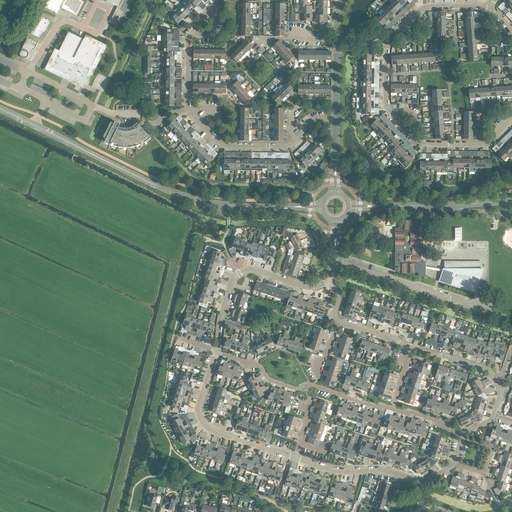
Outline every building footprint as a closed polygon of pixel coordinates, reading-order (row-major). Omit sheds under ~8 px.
[(83,2),(79,0),(49,0),(45,9),(46,7),(50,10),(52,11),(52,10),(57,12),(55,14),(56,14),(60,5),(62,6),(61,8),(76,15),(83,2)] [(110,22),(121,28),(134,0),(108,0),(108,1),(107,1),(118,6),(110,22)] [(192,0),(186,0),(186,1),(193,9),(196,7),(200,12),(202,12),(203,11),(192,0)] [(192,0),(203,11),(204,10),(204,9),(199,4),(201,1),(200,0),(192,0)] [(396,0),(392,4),(398,10),(400,9),(402,11),(404,9),(402,7),(396,0)] [(508,6),(511,1),(511,0),(505,0),(504,2),(501,4),(498,7),(500,9),(503,6),(504,6),(506,4),(508,6)] [(186,1),(182,5),(195,18),(196,17),(196,16),(191,11),(193,9),(186,1)] [(392,4),(388,8),(394,14),(398,10),(392,4)] [(195,18),(182,5),(178,9),(180,10),(186,17),(188,14),(193,19),(194,19),(195,18)] [(184,19),(186,17),(180,10),(178,9),(178,8),(174,12),(174,13),(176,14),(187,26),(188,25),(188,24),(184,19)] [(388,8),(384,12),(390,18),(392,16),(394,19),(395,18),(398,22),(400,20),(396,16),(394,14),(388,8)] [(384,12),(380,16),(392,28),(394,26),(390,23),(391,22),(388,20),(390,18),(384,12)] [(186,27),(187,26),(176,14),(174,13),(169,18),(173,22),(174,20),(178,24),(180,22),(185,27),(186,27)] [(392,28),(380,16),(376,20),(382,26),(384,24),(386,26),(387,26),(390,29),(392,28)] [(40,17),(31,34),(39,38),(43,31),(45,31),(45,29),(49,21),(40,17)] [(90,75),(92,76),(104,52),(107,45),(86,35),(84,39),(69,32),(59,51),(55,49),(45,70),(81,87),(83,83),(87,85),(89,76),(90,75)] [(33,49),(35,50),(38,43),(28,38),(25,43),(21,41),(18,48),(23,50),(22,51),(21,52),(20,53),(20,54),(20,55),(20,56),(21,57),(21,58),(22,58),(23,59),(24,59),(25,59),(26,59),(27,58),(28,58),(28,57),(29,56),(29,55),(29,54),(31,53),(33,49)] [(247,41),(242,44),(249,51),(253,47),(247,41)] [(272,47),(276,51),(283,45),(279,41),(272,47)] [(242,44),(239,48),(245,55),(249,51),(242,44)] [(276,51),(280,55),(287,49),(283,45),(276,51)] [(239,48),(235,52),(241,58),(245,55),(239,48)] [(280,55),(284,59),(290,53),(287,49),(280,55)] [(241,58),(235,52),(231,56),(237,62),(241,58)] [(290,53),(284,59),(280,63),(284,67),(294,57),(290,53)] [(230,88),(234,92),(241,86),(242,84),(238,80),(230,88)] [(288,82),(284,86),(290,93),(294,89),(288,82)] [(234,92),(238,96),(244,90),(241,86),(234,92)] [(284,86),(280,90),(286,97),(290,93),(284,86)] [(238,96),(242,100),(250,92),(246,88),(244,90),(238,96)] [(280,90),(276,94),(282,100),(286,97),(280,90)] [(250,92),(242,100),(246,104),(254,96),(250,92)] [(282,100),(276,94),(272,98),(278,104),(282,100)] [(167,128),(171,132),(184,119),(182,118),(181,118),(177,123),(174,120),(167,128)] [(387,118),(383,121),(381,124),(381,123),(375,130),(373,132),(376,135),(377,135),(378,134),(385,127),(383,126),(385,123),(388,120),(387,118)] [(175,135),(176,134),(182,128),(180,126),(185,121),(185,120),(184,119),(171,132),(175,135)] [(371,126),(375,130),(381,123),(377,120),(371,126)] [(113,145),(113,146),(118,147),(123,148),(128,148),(133,147),(137,146),(142,144),(147,141),(151,137),(137,123),(134,126),(135,125),(138,128),(134,130),(130,131),(125,132),(121,131),(117,130),(120,124),(115,122),(113,125),(111,124),(111,123),(103,138),(103,139),(104,138),(106,139),(105,143),(110,145),(110,144),(113,145)] [(377,135),(381,138),(388,131),(391,129),(394,126),(392,124),(389,127),(386,129),(385,127),(378,134),(377,135)] [(176,134),(175,135),(174,136),(178,140),(178,139),(191,127),(190,126),(189,126),(184,130),(182,128),(176,134)] [(178,139),(182,143),(190,136),(187,134),(192,129),(192,128),(191,127),(178,139)] [(380,140),(384,143),(392,135),(388,131),(381,138),(380,140)] [(384,143),(388,147),(402,133),(400,132),(397,135),(396,135),(394,137),(392,135),(384,143)] [(182,143),(186,147),(199,134),(198,133),(197,133),(192,138),(190,136),(182,143)] [(388,147),(391,151),(394,149),(398,145),(400,143),(398,141),(400,139),(400,138),(404,135),(402,133),(388,147)] [(186,147),(190,151),(197,143),(195,141),(200,137),(200,136),(199,134),(186,147)] [(508,145),(506,147),(511,153),(511,145),(504,138),(502,139),(506,143),(505,143),(508,145)] [(390,153),(394,157),(407,143),(410,141),(408,139),(402,145),(400,147),(398,145),(394,149),(391,151),(390,153)] [(194,155),(195,154),(206,142),(205,141),(204,141),(199,146),(197,143),(190,151),(194,155)] [(195,154),(198,157),(205,151),(203,149),(207,144),(207,143),(206,142),(195,154)] [(307,142),(306,143),(317,155),(318,156),(324,150),(320,146),(318,148),(315,144),(313,147),(308,142),(307,142)] [(309,150),(307,152),(313,158),(317,155),(306,143),(305,144),(305,145),(309,150)] [(394,157),(397,161),(405,153),(404,151),(406,149),(406,148),(409,145),(407,143),(394,157)] [(498,143),(496,145),(508,157),(511,153),(506,147),(504,149),(502,146),(501,147),(498,143)] [(508,157),(496,145),(495,147),(498,150),(498,151),(500,153),(498,155),(504,161),(508,157)] [(197,159),(201,162),(214,150),(213,149),(212,149),(207,153),(205,151),(198,157),(197,159)] [(299,149),(298,151),(311,163),(314,160),(313,158),(307,152),(305,154),(300,149),(299,149)] [(214,150),(201,162),(205,166),(213,159),(210,157),(215,152),(215,151),(214,150)] [(311,163),(298,151),(297,152),(297,153),(302,157),(299,160),(303,164),(301,166),(304,169),(311,163)] [(411,154),(409,157),(401,164),(405,169),(413,161),(411,159),(414,156),(413,156),(417,153),(415,151),(411,154)] [(286,153),(284,153),(284,169),(289,169),(289,172),(293,172),(294,163),(290,162),(290,160),(286,160),(286,154),(286,153)] [(405,153),(397,161),(401,164),(409,157),(405,153)] [(399,229),(396,229),(395,271),(399,271),(399,272),(418,273),(418,276),(425,276),(425,262),(421,262),(421,250),(423,250),(423,247),(421,247),(419,247),(419,228),(421,228),(421,221),(399,221),(399,229)] [(286,245),(287,248),(300,241),(297,234),(289,238),(291,242),(286,245)] [(239,257),(242,258),(244,251),(246,242),(247,240),(246,238),(242,240),(241,241),(238,249),(241,250),(239,257)] [(235,248),(238,249),(241,241),(235,239),(232,248),(231,248),(230,248),(228,249),(231,254),(234,253),(235,248)] [(300,241),(287,248),(288,250),(294,248),(296,251),(304,247),(305,246),(306,245),(305,243),(304,243),(302,244),(300,241)] [(249,253),(250,251),(252,244),(246,242),(244,251),(242,258),(244,259),(246,252),(249,253)] [(251,259),(254,259),(256,253),(258,244),(253,242),(252,244),(250,251),(253,252),(251,259)] [(259,254),(261,255),(264,246),(258,244),(256,253),(254,259),(256,260),(259,254)] [(262,262),(265,263),(267,257),(270,248),(264,246),(261,255),(264,256),(262,262)] [(267,257),(265,263),(268,264),(270,257),(273,258),(276,250),(276,249),(275,249),(275,248),(274,247),(273,247),(272,247),(271,247),(270,247),(270,248),(267,257)] [(213,250),(211,255),(220,258),(221,255),(225,257),(228,255),(226,251),(223,252),(223,253),(213,250)] [(288,255),(287,258),(301,263),(302,264),(305,257),(303,256),(305,252),(296,253),(296,254),(295,253),(293,257),(288,255)] [(211,255),(210,261),(225,266),(226,263),(219,261),(220,258),(211,255)] [(287,258),(286,261),(292,263),(290,267),(299,270),(301,263),(287,258)] [(210,261),(208,267),(216,270),(217,267),(224,269),(225,266),(210,261)] [(442,272),(439,281),(475,293),(478,283),(483,269),(482,269),(482,262),(445,262),(444,269),(443,269),(442,272)] [(204,272),(206,273),(221,277),(222,275),(215,273),(216,270),(208,267),(206,266),(204,272)] [(283,269),(282,272),(296,277),(297,274),(298,274),(299,273),(300,270),(299,270),(290,267),(289,271),(283,269)] [(204,278),(206,279),(212,281),(213,281),(213,278),(220,280),(221,277),(206,273),(204,278)] [(254,290),(261,292),(264,284),(260,283),(261,279),(258,278),(254,290)] [(206,279),(204,285),(219,290),(220,287),(213,285),(214,282),(213,281),(212,281),(206,279)] [(261,292),(268,295),(271,283),(268,282),(267,285),(264,284),(261,292)] [(268,295),(274,297),(277,288),(273,287),(274,284),(271,283),(268,295)] [(204,285),(202,290),(211,293),(212,290),(218,292),(219,290),(204,285)] [(274,297),(281,299),(285,287),(282,286),(281,290),(277,288),(274,297)] [(281,299),(288,301),(291,293),(287,292),(288,288),(285,287),(281,299)] [(202,290),(200,296),(215,301),(216,298),(210,296),(211,293),(202,290)] [(352,290),(350,296),(363,300),(364,298),(359,297),(360,293),(352,290)] [(234,295),(233,298),(245,302),(247,295),(239,292),(238,296),(234,295)] [(287,305),(292,307),(295,298),(292,297),(294,293),(291,292),(291,293),(288,301),(287,305)] [(292,307),(297,308),(301,295),(299,294),(298,299),(295,298),(292,307)] [(215,301),(200,296),(198,295),(196,301),(199,302),(198,305),(206,308),(208,305),(207,305),(208,302),(214,304),(215,301)] [(350,296),(348,302),(356,305),(358,301),(362,303),(363,300),(350,296)] [(236,302),(234,306),(245,309),(246,309),(243,309),(245,302),(233,298),(232,301),(236,302)] [(302,310),(307,312),(312,299),(309,298),(308,303),(305,302),(302,310)] [(313,314),(318,315),(322,302),(320,301),(318,306),(315,305),(313,314)] [(322,302),(318,315),(323,317),(326,308),(323,307),(325,303),(322,302)] [(348,302),(346,308),(359,312),(360,310),(355,308),(356,305),(348,302)] [(232,310),(232,312),(243,316),(245,309),(234,306),(237,307),(236,311),(232,310)] [(373,315),(376,316),(379,308),(373,306),(368,321),(371,322),(373,315)] [(377,324),(380,325),(385,307),(384,307),(384,309),(379,308),(376,316),(379,317),(377,324)] [(384,319),(387,320),(390,311),(389,311),(390,309),(385,307),(380,325),(382,325),(384,319)] [(359,312),(346,308),(344,314),(345,314),(344,317),(354,320),(356,313),(359,314),(359,312)] [(388,327),(391,328),(396,313),(390,311),(387,320),(390,321),(388,327)] [(243,316),(232,312),(231,315),(234,317),(232,321),(241,323),(243,316)] [(184,332),(187,333),(192,318),(193,315),(187,313),(183,324),(186,325),(184,332)] [(396,313),(391,328),(394,329),(396,323),(399,323),(399,322),(401,315),(396,313)] [(401,315),(399,322),(402,322),(402,324),(405,325),(405,323),(408,315),(408,314),(405,313),(404,314),(402,313),(401,315)] [(408,315),(405,323),(405,325),(407,325),(408,324),(411,325),(413,317),(408,315)] [(419,319),(413,317),(411,325),(414,326),(413,327),(416,328),(419,319)] [(421,319),(419,319),(416,328),(419,329),(419,328),(422,329),(424,323),(426,323),(428,319),(422,317),(421,319)] [(192,327),(195,328),(198,320),(192,318),(187,333),(190,334),(192,327)] [(195,336),(198,337),(203,321),(198,320),(195,328),(198,329),(195,336)] [(203,331),(206,332),(209,323),(203,321),(198,337),(201,338),(203,331)] [(438,334),(441,335),(443,327),(444,324),(439,322),(438,325),(435,333),(435,334),(437,335),(438,334)] [(209,323),(206,332),(209,333),(207,339),(210,340),(215,325),(209,323)] [(435,334),(435,333),(438,325),(432,323),(429,331),(432,332),(432,333),(435,334)] [(444,324),(443,327),(441,335),(444,336),(443,337),(446,338),(449,329),(450,326),(444,324)] [(317,328),(315,333),(328,338),(329,335),(324,334),(325,331),(317,328)] [(455,330),(449,329),(446,338),(449,339),(449,338),(452,339),(454,332),(455,330)] [(452,348),(455,349),(460,334),(454,332),(452,339),(451,341),(454,342),(452,348)] [(277,345),(283,347),(287,334),(285,333),(283,338),(280,337),(277,345)] [(268,339),(265,341),(269,349),(275,346),(271,338),(268,334),(266,335),(268,339)] [(283,347),(288,349),(291,340),(288,339),(289,335),(287,334),(283,347)] [(460,344),(463,345),(466,336),(460,334),(455,349),(458,350),(460,344)] [(224,338),(223,346),(224,346),(224,347),(230,349),(232,340),(234,336),(232,335),(230,340),(224,338)] [(235,351),(238,342),(239,340),(236,339),(236,337),(234,336),(232,340),(230,349),(230,350),(232,351),(232,350),(235,351)] [(338,337),(337,340),(350,344),(352,339),(343,336),(342,339),(338,337)] [(463,352),(466,353),(471,338),(466,336),(463,345),(466,346),(463,352)] [(288,349),(294,351),(298,338),(296,337),(294,341),(291,340),(288,349)] [(471,347),(474,348),(478,337),(477,340),(471,338),(466,353),(469,354),(471,347)] [(475,356),(478,357),(484,339),(480,338),(481,338),(480,337),(478,337),(474,348),(477,349),(475,356)] [(260,338),(258,339),(264,351),(269,349),(265,341),(262,342),(260,338)] [(298,338),(294,351),(300,353),(303,344),(299,343),(301,338),(298,338)] [(313,338),(312,344),(325,348),(326,346),(321,344),(322,341),(313,338)] [(235,351),(241,353),(245,340),(243,339),(241,343),(238,342),(235,351)] [(264,351),(258,339),(255,340),(258,345),(254,346),(258,354),(264,351)] [(486,352),(486,350),(488,344),(488,343),(483,342),(484,339),(478,357),(481,358),(483,351),(486,352)] [(245,340),(241,353),(247,355),(250,346),(246,345),(248,340),(245,340)] [(341,344),(340,346),(348,349),(350,344),(337,340),(336,342),(341,344)] [(362,349),(365,350),(368,342),(362,340),(359,348),(358,353),(360,354),(362,349)] [(368,359),(369,357),(373,344),(368,342),(365,350),(368,351),(367,356),(367,357),(367,358),(368,358),(368,359)] [(487,358),(490,359),(495,344),(489,342),(488,343),(488,344),(486,350),(489,351),(487,358)] [(325,348),(312,344),(310,349),(318,352),(319,349),(324,350),(325,348)] [(373,353),(376,354),(379,345),(373,344),(369,357),(371,357),(373,353)] [(495,353),(498,354),(500,345),(495,344),(490,359),(493,360),(495,353)] [(378,360),(380,360),(385,347),(379,345),(376,354),(380,355),(378,360)] [(500,345),(498,354),(500,355),(498,362),(501,362),(506,347),(500,345)] [(171,361),(177,363),(180,355),(177,354),(179,347),(176,346),(171,361)] [(385,347),(380,360),(383,361),(384,357),(388,358),(391,349),(385,347)] [(177,363),(183,365),(185,356),(187,350),(185,349),(183,356),(180,355),(177,363)] [(188,369),(188,367),(191,358),(188,357),(190,351),(187,350),(185,356),(183,365),(182,367),(188,369)] [(347,354),(333,350),(333,352),(337,354),(336,357),(345,359),(347,354)] [(188,367),(194,369),(197,360),(199,354),(196,353),(194,359),(191,358),(188,367)] [(197,360),(194,369),(200,371),(203,362),(200,361),(202,355),(199,354),(197,360)] [(327,360),(327,362),(340,367),(342,361),(333,359),(332,361),(327,360)] [(217,374),(222,376),(227,363),(224,362),(223,367),(220,366),(217,374)] [(331,366),(330,369),(338,372),(340,367),(327,362),(326,365),(331,366)] [(414,363),(414,365),(418,367),(427,370),(429,364),(420,362),(419,365),(414,363)] [(227,378),(233,379),(235,371),(237,366),(234,365),(233,370),(230,369),(227,378)] [(423,374),(425,375),(427,370),(418,367),(414,365),(411,365),(410,367),(418,369),(417,372),(423,374)] [(439,375),(442,376),(445,367),(439,365),(436,374),(437,374),(435,378),(437,379),(439,375)] [(235,371),(233,379),(238,381),(241,373),(238,372),(239,367),(237,366),(235,371)] [(444,381),(446,382),(448,377),(451,369),(445,367),(442,376),(446,377),(444,381)] [(450,378),(454,379),(456,371),(451,369),(448,377),(446,382),(449,383),(450,378)] [(409,373),(408,375),(413,377),(421,379),(423,374),(417,372),(415,371),(414,374),(409,373)] [(454,389),(457,389),(459,381),(462,373),(456,371),(454,379),(457,380),(454,389)] [(344,384),(350,386),(352,378),(354,373),(352,372),(350,377),(347,376),(344,384)] [(385,372),(384,377),(392,380),(393,377),(398,379),(399,376),(394,375),(385,372)] [(327,376),(326,379),(335,382),(336,377),(323,373),(322,375),(327,376)] [(350,386),(355,388),(358,380),(355,378),(356,374),(354,373),(352,378),(350,386)] [(459,381),(457,389),(459,390),(462,382),(465,383),(468,374),(462,373),(459,381)] [(181,375),(180,378),(178,384),(193,389),(194,386),(188,384),(188,381),(187,380),(188,377),(181,375)] [(246,379),(249,384),(261,378),(260,376),(255,378),(254,375),(246,379)] [(412,379),(411,382),(420,384),(421,379),(413,377),(408,375),(407,378),(412,379)] [(355,388),(361,390),(365,377),(363,376),(361,381),(358,380),(355,388)] [(365,377),(361,390),(367,392),(370,383),(366,382),(368,378),(365,377)] [(384,377),(382,382),(391,385),(395,387),(396,384),(391,383),(392,380),(384,377)] [(249,384),(251,389),(259,385),(258,383),(262,380),(261,378),(249,384)] [(335,382),(326,379),(325,382),(321,380),(320,383),(325,384),(324,384),(333,387),(335,382)] [(470,383),(474,389),(485,384),(483,381),(480,382),(478,379),(470,383)] [(178,384),(176,390),(185,393),(186,390),(192,392),(193,389),(178,384)] [(485,384),(474,389),(477,396),(485,392),(483,388),(486,386),(485,384)] [(251,389),(254,394),(262,390),(266,388),(265,386),(260,388),(259,385),(251,389)] [(409,389),(408,392),(416,395),(418,390),(405,385),(404,388),(409,389)] [(380,387),(379,392),(392,397),(393,394),(388,393),(389,390),(380,387)] [(219,388),(217,394),(225,397),(230,398),(231,396),(226,395),(227,391),(219,388)] [(262,390),(254,394),(256,399),(264,395),(263,392),(267,390),(266,388),(262,390)] [(267,400),(272,402),(275,394),(277,389),(274,388),(273,393),(270,392),(267,400)] [(272,402),(278,404),(280,395),(278,394),(279,390),(277,389),(275,394),(272,402)] [(176,390),(174,396),(189,400),(190,398),(184,395),(185,393),(176,390)] [(278,404),(283,406),(286,397),(287,392),(285,392),(283,396),(280,395),(278,404)] [(286,397),(283,406),(286,407),(284,412),(289,414),(291,406),(292,407),(294,400),(293,400),(294,398),(291,397),(291,399),(288,398),(290,393),(287,392),(286,397)] [(392,397),(379,392),(377,398),(385,400),(386,398),(391,399),(392,397)] [(217,394),(215,400),(223,403),(225,399),(229,401),(230,398),(225,397),(217,394)] [(425,407),(431,409),(434,401),(435,396),(433,395),(432,400),(428,399),(425,407)] [(174,396),(173,401),(181,404),(182,401),(189,403),(189,400),(174,396)] [(415,400),(402,396),(401,398),(405,400),(405,402),(413,405),(415,400)] [(431,409),(437,411),(440,403),(436,402),(438,397),(435,396),(434,401),(431,409)] [(477,397),(475,404),(487,408),(488,405),(485,404),(486,400),(477,397)] [(437,411),(443,413),(445,405),(447,400),(444,399),(443,404),(440,403),(437,411)] [(215,400),(213,406),(222,408),(226,410),(227,408),(222,406),(223,403),(215,400)] [(443,413),(448,415),(451,406),(448,405),(449,401),(447,400),(445,405),(443,413)] [(178,413),(178,414),(185,414),(187,409),(180,407),(181,404),(173,401),(171,407),(173,408),(172,411),(178,413)] [(314,404),(327,409),(329,403),(320,401),(320,403),(315,402),(314,404)] [(336,416),(342,417),(344,409),(346,404),(343,403),(342,408),(339,407),(337,412),(337,414),(336,416)] [(451,406),(448,415),(454,417),(457,408),(457,406),(458,404),(456,403),(454,408),(451,406)] [(317,411),(326,414),(328,415),(329,409),(327,409),(314,404),(313,407),(318,408),(317,411)] [(473,411),(472,412),(479,418),(480,414),(481,414),(483,410),(486,411),(487,408),(475,404),(473,411)] [(222,408),(213,406),(211,411),(220,414),(221,411),(225,412),(226,410),(222,408)] [(347,419),(352,421),(355,412),(356,407),(354,407),(352,411),(349,410),(347,419)] [(357,422),(362,424),(366,411),(365,410),(364,410),(362,415),(360,414),(357,422)] [(472,412),(465,416),(471,427),(474,425),(472,422),(476,420),(475,419),(479,418),(472,412)] [(367,426),(372,427),(375,419),(377,414),(374,413),(373,418),(370,417),(367,426)] [(464,413),(458,417),(463,427),(466,425),(468,428),(471,427),(465,416),(464,413)] [(172,422),(175,428),(183,424),(181,421),(187,418),(185,414),(178,414),(178,416),(176,417),(175,415),(174,415),(170,417),(172,419),(173,422),(172,422)] [(375,419),(372,427),(378,429),(379,426),(380,421),(378,420),(379,415),(377,414),(375,419)] [(289,415),(288,421),(296,423),(301,425),(302,422),(297,421),(298,418),(289,415)] [(322,424),(324,419),(311,415),(310,417),(315,419),(314,421),(317,422),(322,424)] [(383,428),(388,429),(391,421),(393,416),(390,415),(389,420),(386,419),(385,422),(383,428)] [(235,429),(241,431),(244,422),(245,418),(243,417),(242,422),(238,420),(235,429)] [(241,431),(247,433),(250,424),(246,423),(248,419),(245,418),(244,422),(241,431)] [(393,431),(398,433),(401,424),(403,419),(400,419),(399,423),(396,422),(393,431)] [(405,431),(410,433),(412,424),(413,424),(414,420),(412,419),(410,424),(407,423),(406,426),(405,431)] [(412,424),(410,433),(409,435),(414,437),(415,435),(418,426),(415,425),(416,420),(414,420),(413,424),(412,424)] [(247,433),(252,435),(255,426),(257,421),(254,421),(253,425),(250,424),(247,433)] [(252,435),(258,436),(261,428),(258,427),(259,422),(257,421),(255,426),(252,435)] [(415,435),(420,436),(423,428),(424,423),(422,422),(420,427),(418,426),(415,435)] [(175,428),(177,433),(191,426),(190,423),(184,426),(183,424),(175,428)] [(423,428),(420,436),(425,438),(428,429),(425,429),(427,424),(424,423),(423,428)] [(490,438),(496,439),(498,431),(501,424),(498,423),(496,430),(493,429),(492,430),(489,429),(488,434),(491,435),(490,438)] [(258,436),(264,438),(267,430),(268,425),(266,424),(264,429),(261,428),(258,436)] [(496,439),(501,441),(504,433),(501,432),(504,425),(501,424),(498,431),(496,439)] [(267,430),(264,438),(270,440),(273,432),(269,431),(271,426),(268,425),(267,430)] [(178,439),(180,438),(188,434),(187,432),(193,428),(191,426),(177,433),(176,434),(178,439)] [(286,426),(284,431),(293,434),(298,435),(298,433),(294,431),(294,428),(286,426)] [(322,435),(323,430),(315,427),(310,426),(309,428),(314,430),(313,433),(322,435)] [(501,441),(507,443),(510,435),(511,428),(509,427),(507,434),(504,433),(501,441)] [(437,435),(435,441),(444,444),(448,446),(449,443),(444,442),(445,439),(443,438),(444,435),(429,430),(429,432),(437,435)] [(293,434),(284,431),(283,436),(291,439),(292,436),(297,438),(298,435),(293,434)] [(315,439),(318,440),(321,441),(322,441),(324,436),(322,435),(313,433),(312,435),(308,434),(307,436),(309,437),(315,439)] [(191,440),(193,444),(198,438),(195,434),(189,437),(188,434),(180,438),(183,444),(191,440)] [(196,456),(199,457),(203,447),(200,446),(202,440),(198,438),(193,444),(197,446),(194,454),(194,455),(195,456),(196,456)] [(339,455),(341,456),(344,447),(340,446),(343,439),(340,438),(340,441),(338,446),(335,454),(336,454),(336,455),(338,456),(339,455)] [(329,452),(335,454),(338,446),(340,441),(337,440),(336,445),(332,444),(330,450),(329,452)] [(200,456),(206,458),(211,442),(208,442),(206,448),(203,447),(199,457),(200,457),(200,456)] [(206,458),(211,459),(214,451),(211,450),(214,443),(211,442),(206,458)] [(358,455),(364,457),(367,448),(368,443),(366,443),(365,447),(361,446),(358,455)] [(364,457),(370,458),(373,450),(369,449),(371,444),(368,443),(367,448),(364,457)] [(346,458),(347,458),(349,449),(351,445),(349,444),(347,449),(344,447),(341,456),(343,457),(344,458),(345,458),(346,458)] [(370,458),(376,460),(378,452),(380,445),(378,444),(376,451),(373,450),(370,458)] [(211,459),(217,461),(222,446),(219,445),(217,452),(214,451),(211,459)] [(349,449),(347,458),(353,460),(355,451),(352,450),(353,446),(351,445),(349,449)] [(381,462),(382,460),(384,454),(381,453),(383,446),(380,445),(378,452),(376,460),(381,462)] [(222,446),(217,461),(217,463),(223,465),(226,455),(223,454),(225,447),(222,446)] [(433,447),(432,452),(440,455),(440,454),(445,456),(446,454),(441,452),(442,449),(433,447)] [(229,463),(235,465),(238,457),(235,456),(237,449),(234,448),(229,463)] [(387,462),(388,462),(390,454),(392,449),(390,448),(388,453),(385,452),(384,454),(382,460),(384,461),(384,462),(386,463),(387,462)] [(391,463),(393,464),(396,455),(393,454),(394,450),(392,449),(390,454),(388,462),(389,463),(390,464),(391,463)] [(393,464),(399,466),(402,457),(403,453),(404,451),(402,450),(400,456),(396,455),(393,464)] [(235,465),(241,467),(246,452),(243,451),(241,458),(238,457),(235,465)] [(240,469),(246,471),(249,460),(247,459),(249,453),(246,452),(241,467),(240,469)] [(440,455),(432,452),(430,457),(438,460),(439,457),(444,459),(445,456),(440,454),(440,455)] [(498,454),(497,457),(511,462),(511,460),(511,454),(505,452),(504,456),(498,454)] [(402,457),(399,466),(405,468),(408,459),(404,458),(406,453),(403,453),(402,457)] [(246,471),(252,473),(257,456),(254,455),(252,461),(249,460),(246,471)] [(252,473),(257,475),(258,473),(260,466),(261,464),(258,463),(260,457),(257,456),(252,473)] [(502,462),(501,466),(509,469),(511,462),(497,457),(496,460),(502,462)] [(426,459),(420,463),(425,474),(428,472),(427,469),(430,467),(426,459)] [(257,475),(263,476),(268,461),(265,460),(263,467),(260,466),(258,473),(257,475)] [(263,476),(269,478),(272,470),(269,469),(271,462),(268,461),(263,476)] [(425,474),(420,463),(413,466),(417,474),(421,472),(423,475),(425,474)] [(268,480),(274,482),(279,465),(277,464),(274,471),(272,470),(269,478),(268,480)] [(279,465),(274,482),(275,480),(280,482),(283,473),(280,472),(282,466),(279,465)] [(494,468),(493,471),(507,476),(509,469),(501,466),(499,470),(494,468)] [(284,486),(290,488),(294,477),(291,476),(293,469),(290,468),(284,486)] [(296,487),(297,487),(302,472),(299,471),(297,478),(294,477),(290,488),(296,489),(296,487)] [(496,480),(499,481),(505,483),(505,482),(507,476),(493,471),(492,474),(497,476),(496,480)] [(297,487),(302,489),(303,487),(305,481),(302,480),(304,473),(302,472),(297,487)] [(308,491),(309,489),(313,474),(311,473),(309,480),(306,479),(305,481),(303,487),(302,489),(308,491)] [(450,486),(457,488),(461,474),(458,473),(457,478),(453,477),(450,486)] [(309,489),(314,491),(317,483),(314,482),(316,475),(313,474),(309,489)] [(457,488),(464,490),(466,482),(463,480),(464,475),(461,474),(457,488)] [(317,483),(314,491),(314,493),(319,495),(325,478),(322,477),(320,483),(317,483)] [(464,490),(471,492),(475,478),(472,477),(470,483),(466,482),(464,490)] [(325,478),(319,495),(325,497),(329,486),(326,485),(328,479),(325,478)] [(470,495),(476,497),(477,495),(479,489),(480,486),(476,485),(478,479),(475,478),(471,492),(470,495)] [(499,481),(497,488),(493,489),(496,495),(499,494),(500,489),(505,490),(508,483),(505,482),(505,483),(499,481)] [(334,500),(335,498),(339,483),(337,482),(334,488),(331,487),(328,498),(334,500)] [(382,482),(380,487),(389,490),(391,485),(382,482)] [(335,498),(340,500),(343,491),(340,490),(342,484),(339,483),(335,498)] [(340,500),(346,501),(351,486),(348,485),(346,492),(343,491),(340,500)] [(351,486),(346,501),(352,503),(355,495),(352,494),(354,487),(351,486)] [(380,487),(378,492),(387,495),(389,490),(380,487)] [(477,495),(476,497),(475,500),(482,503),(484,497),(489,498),(494,496),(491,491),(488,492),(486,491),(479,489),(477,495)] [(149,498),(147,506),(154,507),(155,503),(161,505),(163,497),(155,494),(154,495),(154,496),(152,496),(152,495),(150,495),(149,496),(148,497),(149,498)] [(175,504),(179,502),(179,500),(177,496),(176,496),(173,498),(172,499),(168,498),(167,499),(164,498),(163,505),(166,506),(165,509),(173,511),(175,504)] [(373,501),(375,502),(384,505),(386,500),(374,496),(373,501)] [(181,511),(187,511),(189,507),(186,506),(186,502),(185,502),(186,497),(182,497),(179,507),(183,508),(181,511)] [(201,511),(207,511),(209,506),(205,505),(206,502),(201,500),(199,506),(199,507),(202,508),(201,511)] [(384,505),(375,502),(373,507),(383,510),(384,505)] [(198,511),(199,507),(199,506),(190,503),(189,507),(187,511),(194,511),(195,511),(198,511)] [(219,511),(225,511),(227,507),(227,504),(222,503),(219,511)]
